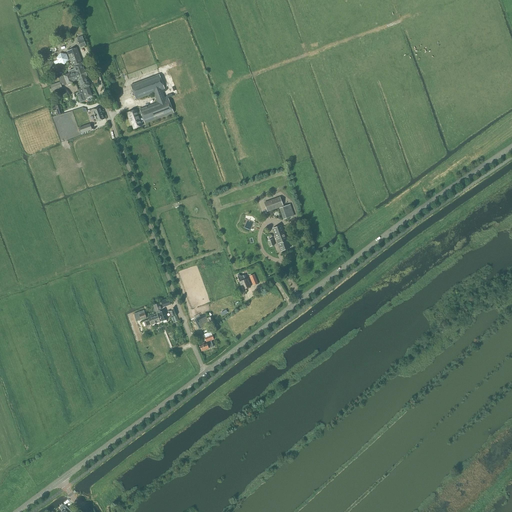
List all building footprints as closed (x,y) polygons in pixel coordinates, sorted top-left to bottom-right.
[(82,36),(77,38),(81,48),(86,46),(82,36)] [(70,74),(73,84),(73,83),(79,81),(78,79),(87,76),(85,70),(84,71),(82,63),(77,48),(67,52),(73,67),(75,72),(70,74)] [(73,84),(70,74),(64,76),(68,86),(73,84)] [(159,75),(131,86),(136,100),(154,93),(162,90),(165,89),(159,75)] [(89,87),(90,86),(86,76),(87,76),(78,79),(79,81),(81,89),(82,89),(89,87)] [(53,91),(62,88),(61,83),(51,86),(53,91)] [(81,89),(79,90),(80,94),(77,95),(80,103),(85,101),(85,100),(87,99),(87,98),(92,96),(89,87),(82,89),(81,89)] [(162,90),(154,93),(158,103),(140,110),(141,112),(137,113),(136,110),(127,114),(130,122),(131,121),(132,124),(134,129),(142,126),(141,123),(144,122),(145,124),(174,113),(168,99),(166,100),(162,90)] [(97,122),(104,119),(100,108),(93,111),(97,122)] [(92,130),(90,124),(82,127),(84,133),(92,130)] [(279,198),(265,203),(268,211),(282,206),(279,198)] [(280,208),(284,219),(294,215),(290,205),(280,208)] [(273,229),(281,251),(290,248),(281,226),(273,229)] [(238,276),(243,290),(251,287),(246,274),(241,276),(240,274),(238,274),(239,276),(238,276)] [(249,276),(253,286),(258,284),(254,274),(249,276)] [(156,311),(157,313),(160,322),(168,319),(164,311),(160,312),(159,310),(161,309),(159,303),(154,305),(155,308),(156,311)] [(137,321),(147,318),(144,310),(140,312),(141,314),(139,315),(140,316),(136,318),(137,321)] [(160,322),(157,313),(149,317),(150,320),(144,322),(147,327),(160,322)] [(194,320),(198,328),(199,330),(210,324),(205,314),(194,320)] [(209,348),(213,347),(211,342),(208,343),(208,342),(214,339),(211,332),(204,334),(208,343),(205,344),(204,343),(202,344),(203,345),(200,346),(202,351),(209,349),(209,348)]
